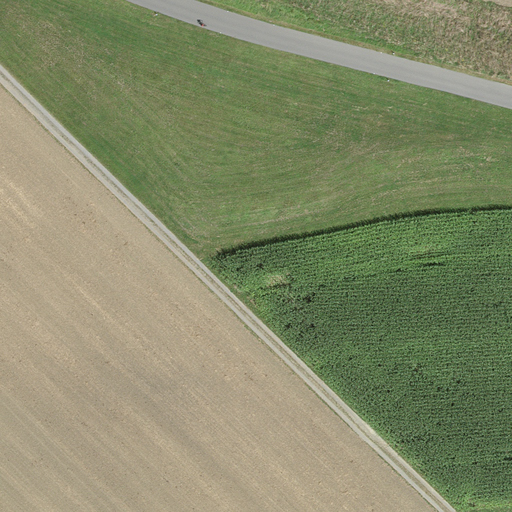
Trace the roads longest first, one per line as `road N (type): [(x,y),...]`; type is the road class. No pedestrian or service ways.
road 1 (track): [(0,68),(451,511)]
road 2 (tertiary): [(511,97),(161,0)]
